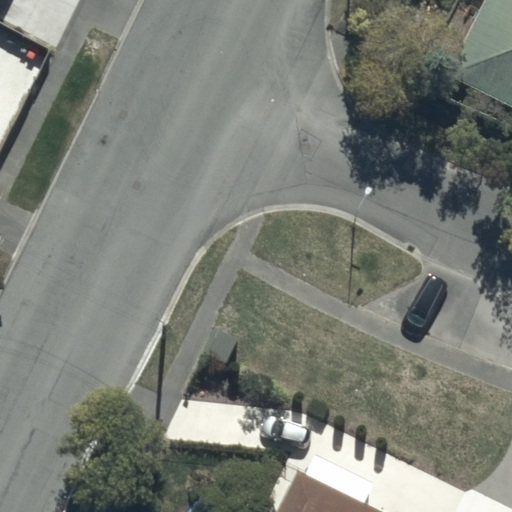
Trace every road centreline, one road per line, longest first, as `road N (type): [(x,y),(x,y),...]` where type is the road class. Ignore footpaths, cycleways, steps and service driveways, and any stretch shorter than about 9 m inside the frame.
road 1 (tertiary): [(0,465),(188,81)]
road 2 (residential): [(188,81),(511,236)]
